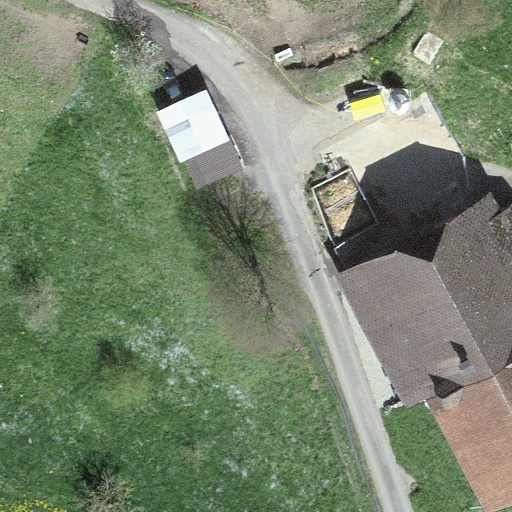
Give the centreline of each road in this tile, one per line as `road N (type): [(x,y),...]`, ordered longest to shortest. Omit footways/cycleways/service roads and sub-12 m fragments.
road 1 (unclassified): [(97,0),(213,57),(264,125),(398,511)]
road 2 (track): [(264,125),(511,188)]
